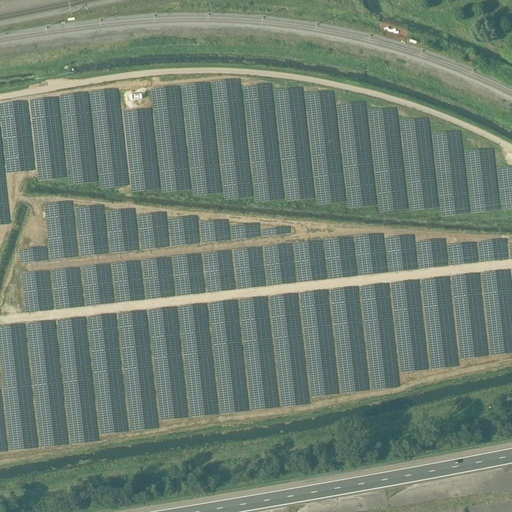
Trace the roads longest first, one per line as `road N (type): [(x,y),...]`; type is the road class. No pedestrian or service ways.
road 1 (unclassified): [(511,149),(398,101),(269,74),(151,73),(0,97)]
road 2 (motorway): [(511,455),(195,511)]
